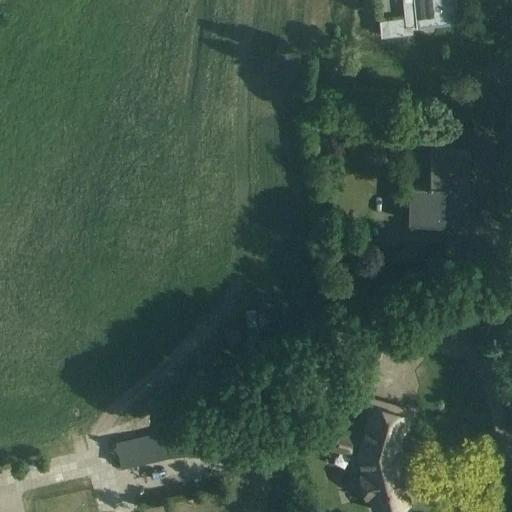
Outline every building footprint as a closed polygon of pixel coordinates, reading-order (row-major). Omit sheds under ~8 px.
[(416,0),(420,25),(457,22),(454,0),(416,0)] [(410,31),(408,15),(379,19),(381,34),(410,31)] [(408,221),(437,222),(457,223),(458,194),(467,194),(468,148),(430,147),(429,184),(409,183),(408,221)] [(265,196),(266,223),(276,223),(276,196),(265,196)] [(373,363),(350,356),(340,388),(363,395),(373,363)] [(392,511),(401,511),(404,510),(406,507),(406,503),(408,502),(405,489),(409,488),(408,481),(403,482),(395,450),(400,432),(405,429),(410,414),(371,403),(357,452),(365,458),(369,473),(360,475),(360,473),(358,473),(364,495),(369,494),(373,511),(388,507),(390,510),(392,511)] [(180,448),(201,443),(197,429),(177,433),(180,448)] [(334,431),(330,446),(352,453),(356,437),(334,431)] [(198,511),(217,511),(214,499),(196,504),(198,511)]
